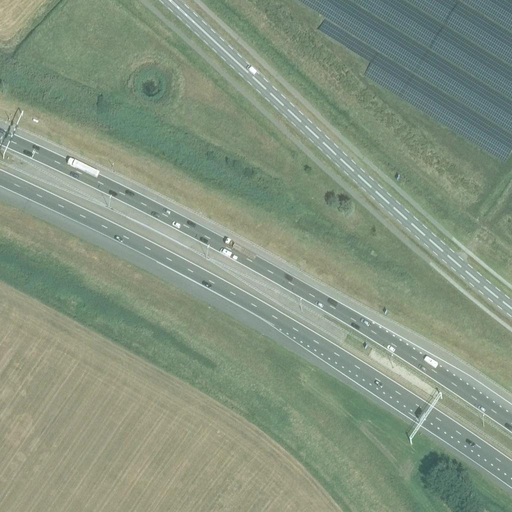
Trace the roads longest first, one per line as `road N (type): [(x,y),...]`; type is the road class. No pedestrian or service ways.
road 1 (motorway): [(0,179),(272,316),(511,471)]
road 2 (motorway): [(511,418),(229,244),(0,134)]
road 3 (primary): [(511,309),(170,0)]
